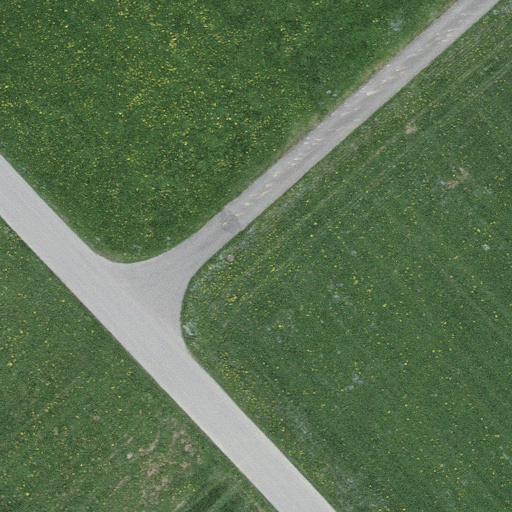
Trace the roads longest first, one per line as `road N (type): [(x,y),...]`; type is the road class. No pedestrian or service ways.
road 1 (track): [(129,325),(497,0)]
road 2 (unclassified): [(290,511),(0,178)]
